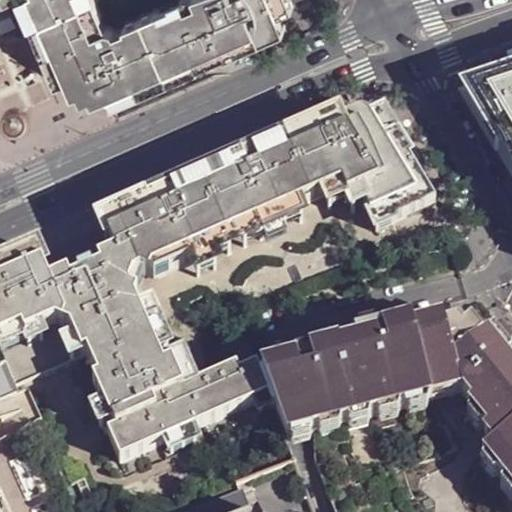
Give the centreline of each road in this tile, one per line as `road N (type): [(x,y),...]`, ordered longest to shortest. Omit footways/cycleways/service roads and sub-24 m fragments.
road 1 (secondary): [(0,234),(364,72),(413,61)]
road 2 (secondary): [(388,22),(0,197)]
road 3 (unclassified): [(413,61),(511,227)]
